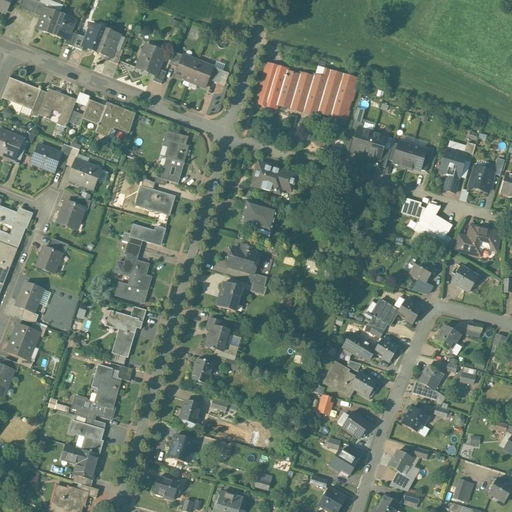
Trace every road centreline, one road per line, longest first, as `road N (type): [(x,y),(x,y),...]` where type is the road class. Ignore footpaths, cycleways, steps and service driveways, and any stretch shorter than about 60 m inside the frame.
road 1 (residential): [(225,134),(117,509)]
road 2 (residential): [(225,134),(511,223)]
road 3 (residential): [(358,511),(431,312),(442,306),(511,324)]
road 4 (residential): [(12,50),(225,134)]
road 5 (residential): [(225,134),(266,0)]
